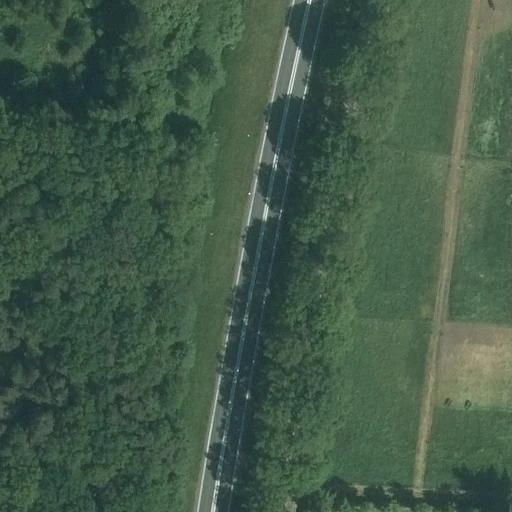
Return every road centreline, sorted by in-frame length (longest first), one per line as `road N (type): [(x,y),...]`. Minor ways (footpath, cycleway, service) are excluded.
road 1 (unclassified): [(276,511),(374,0)]
road 2 (trunk): [(214,511),(310,0)]
road 3 (track): [(511,501),(280,488)]
